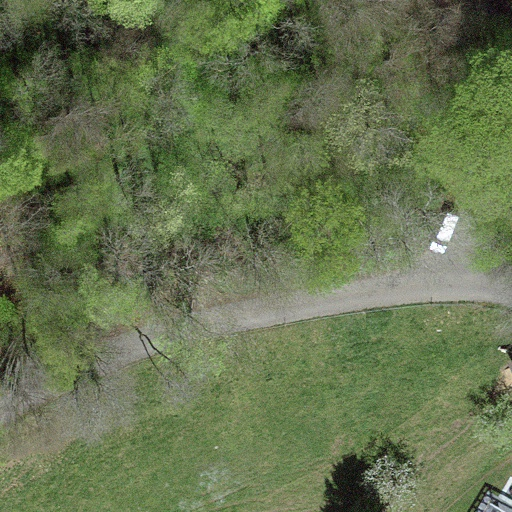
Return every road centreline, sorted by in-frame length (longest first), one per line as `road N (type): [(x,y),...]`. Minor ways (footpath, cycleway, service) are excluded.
road 1 (track): [(0,402),(280,313),(437,296),(511,318)]
road 2 (track): [(439,0),(511,125)]
